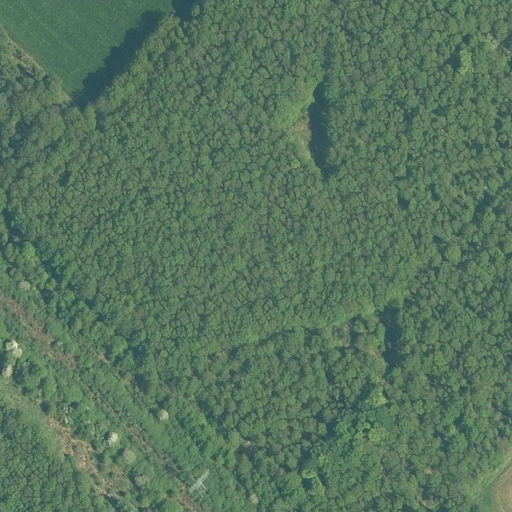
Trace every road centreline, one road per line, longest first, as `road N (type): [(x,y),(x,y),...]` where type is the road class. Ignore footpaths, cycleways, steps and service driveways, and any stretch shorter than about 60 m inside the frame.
road 1 (track): [(319,511),(293,475),(384,370),(384,306),(511,175)]
road 2 (track): [(194,366),(383,314)]
